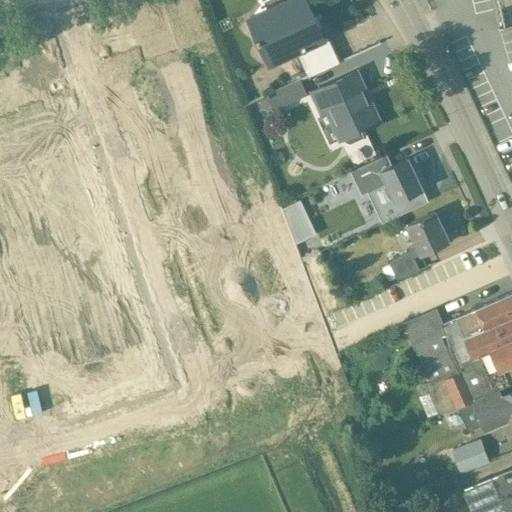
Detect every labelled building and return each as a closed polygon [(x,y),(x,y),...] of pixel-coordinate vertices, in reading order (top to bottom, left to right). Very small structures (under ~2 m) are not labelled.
[(306,0),(287,0),(248,18),(269,64),(297,51),(309,76),(336,64),(335,62),(334,63),(323,39),(324,38),(306,0)] [(511,0),(496,0),(503,26),(511,23),(511,0)] [(122,18),(106,23),(114,51),(145,42),(149,56),(176,48),(172,33),(162,35),(155,8),(136,14),(135,11),(121,15),(122,18)] [(26,85),(12,90),(20,116),(36,112),(33,102),(60,94),(46,50),(34,54),(32,49),(17,54),(26,85)] [(153,76),(125,85),(133,109),(131,109),(131,110),(175,96),(168,72),(179,69),(175,55),(149,63),(153,76)] [(357,71),(311,92),(321,114),(332,110),(344,137),(345,136),(347,141),(350,142),(362,137),(363,133),(361,129),(380,121),(375,110),(372,111),(363,91),(365,90),(357,71)] [(307,96),(300,79),(266,94),(273,111),(307,96)] [(0,122),(14,118),(6,91),(0,93),(0,122)] [(175,96),(131,110),(139,135),(169,125),(173,138),(199,130),(194,116),(183,119),(175,96)] [(180,158),(152,168),(160,192),(159,192),(159,193),(202,179),(195,155),(206,151),(202,138),(176,146),(180,158)] [(58,150),(17,164),(23,183),(47,175),(53,193),(95,179),(88,156),(63,164),(58,150)] [(386,155),(351,171),(362,194),(371,190),(380,211),(382,210),(387,221),(408,211),(403,198),(423,189),(423,188),(409,157),(391,166),(386,155)] [(59,210),(34,218),(41,238),(83,224),(78,210),(103,201),(95,179),(53,193),(59,210)] [(202,179),(159,193),(163,206),(164,205),(168,217),(196,208),(200,221),(226,212),(222,198),(210,202),(202,179)] [(300,199),(282,207),(288,225),(308,216),(300,199)] [(407,225),(416,244),(410,247),(410,252),(389,262),(397,280),(419,270),(413,258),(448,240),(434,212),(407,225)] [(207,241),(179,250),(187,274),(185,275),(185,276),(230,261),(222,238),(233,234),(229,220),(203,229),(207,241)] [(0,250),(16,246),(10,226),(0,229),(0,250)] [(86,234),(44,247),(50,267),(75,259),(80,276),(123,262),(127,261),(121,244),(117,245),(115,240),(90,248),(86,234)] [(0,302),(7,300),(1,283),(25,275),(19,255),(0,261),(0,302)] [(86,294),(62,302),(68,321),(110,307),(105,293),(130,285),(128,279),(132,278),(127,261),(123,262),(80,276),(86,294)] [(230,261),(185,276),(194,301),(223,291),(228,303),(253,295),(249,281),(237,285),(230,261)] [(465,336),(511,315),(511,291),(475,308),(477,311),(444,324),(436,308),(403,322),(421,364),(467,342),(465,336)] [(0,302),(0,338),(2,343),(43,329),(37,310),(13,318),(7,300),(0,302)] [(234,324),(206,333),(214,357),(213,357),(213,358),(257,344),(249,321),(260,317),(256,303),(230,311),(234,324)] [(511,315),(465,336),(467,342),(421,364),(431,385),(422,389),(424,395),(419,397),(428,416),(438,412),(438,415),(470,401),(469,398),(497,386),(499,390),(511,383),(511,315)] [(113,317),(71,331),(78,350),(102,342),(108,360),(150,346),(143,323),(118,332),(113,317)] [(9,367),(0,370),(0,395),(34,384),(29,366),(53,358),(47,339),(5,353),(9,367)] [(257,344),(213,358),(218,371),(222,383),(250,374),(255,386),(280,378),(276,364),(264,368),(257,344)] [(113,378),(89,385),(96,405),(137,391),(133,377),(158,369),(150,346),(108,360),(113,378)] [(34,384),(0,395),(0,420),(24,412),(29,427),(71,413),(64,394),(40,402),(34,384)] [(511,391),(502,396),(499,390),(497,386),(469,398),(470,401),(472,404),(459,410),(469,431),(481,426),(485,435),(503,426),(508,437),(511,435),(511,391)] [(490,461),(480,439),(451,451),(460,473),(490,461)] [(511,511),(511,469),(463,489),(471,511),(511,511)] [(373,481),(382,499),(396,491),(387,474),(373,481)] [(420,511),(413,494),(384,505),(386,511),(420,511)]
